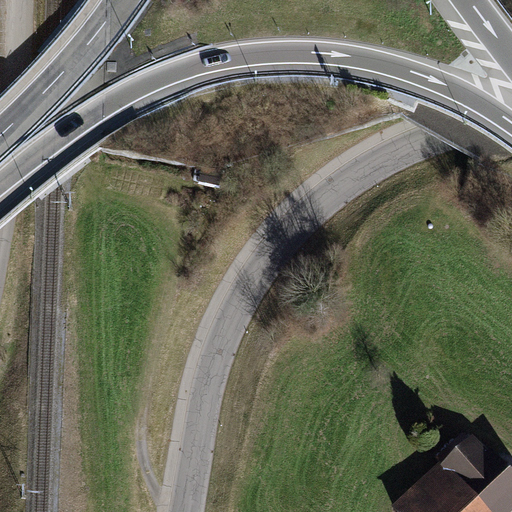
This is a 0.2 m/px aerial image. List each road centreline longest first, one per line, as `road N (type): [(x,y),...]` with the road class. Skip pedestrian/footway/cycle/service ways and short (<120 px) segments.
road 1 (motorway): [(0,186),(112,102),(184,70),(243,57),(306,53),(389,65),(511,123)]
road 2 (unclassified): [(185,511),(219,347),(274,252),(339,189),(390,157),(455,129),(511,118)]
road 3 (track): [(168,511),(148,475),(140,422),(173,285)]
road 4 (motorway): [(122,0),(0,136)]
